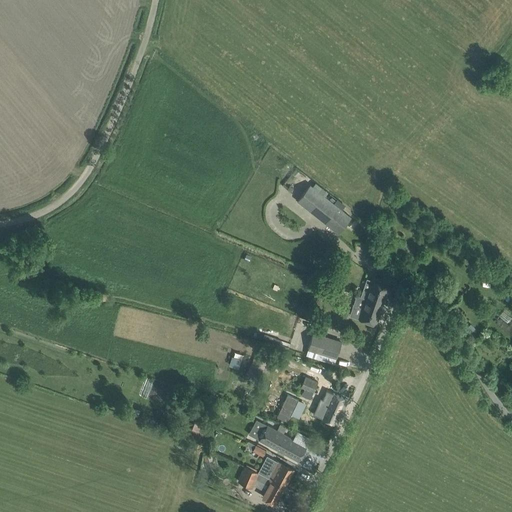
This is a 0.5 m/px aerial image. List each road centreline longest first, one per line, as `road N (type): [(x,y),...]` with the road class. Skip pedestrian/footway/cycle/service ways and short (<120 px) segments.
road 1 (unclassified): [(301,511),(397,304),(410,297),(511,411)]
road 2 (unclassified): [(0,224),(60,210),(78,197),(143,59),(157,0)]
